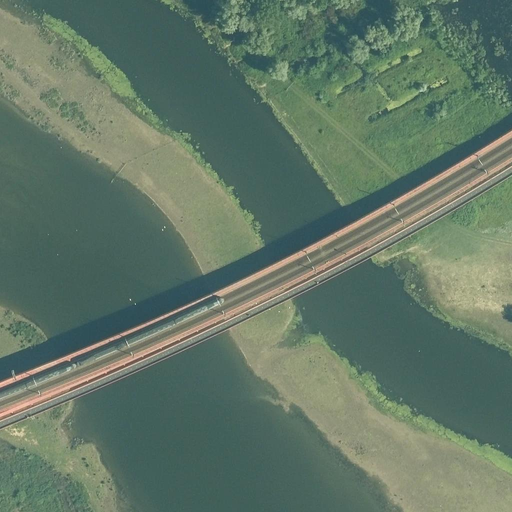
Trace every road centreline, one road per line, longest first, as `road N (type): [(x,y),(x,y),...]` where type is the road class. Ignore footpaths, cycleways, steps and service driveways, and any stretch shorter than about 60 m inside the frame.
road 1 (track): [(294,336),(266,354),(245,351),(175,219),(0,64)]
road 2 (track): [(196,0),(460,229),(511,242)]
